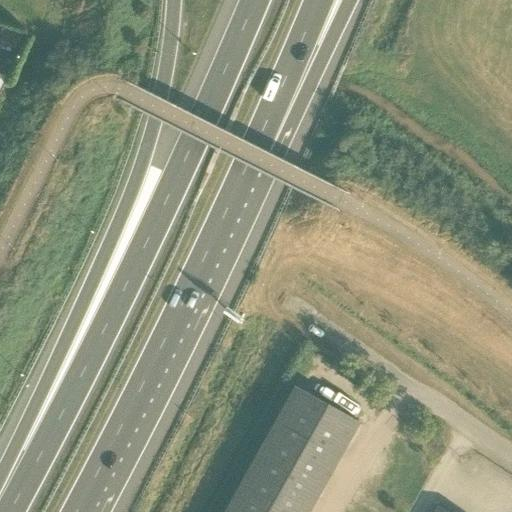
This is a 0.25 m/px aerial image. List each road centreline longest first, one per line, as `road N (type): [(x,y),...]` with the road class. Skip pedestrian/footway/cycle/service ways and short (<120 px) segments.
road 1 (motorway): [(253,0),(147,241),(10,511)]
road 2 (motorway): [(173,0),(159,98),(131,191),(0,489)]
road 3 (motorway): [(75,511),(245,171)]
road 4 (unclassified): [(511,456),(287,301)]
road 5 (motorway): [(245,171),(309,87),(350,0)]
road 6 (motorway): [(245,171),(318,0)]
